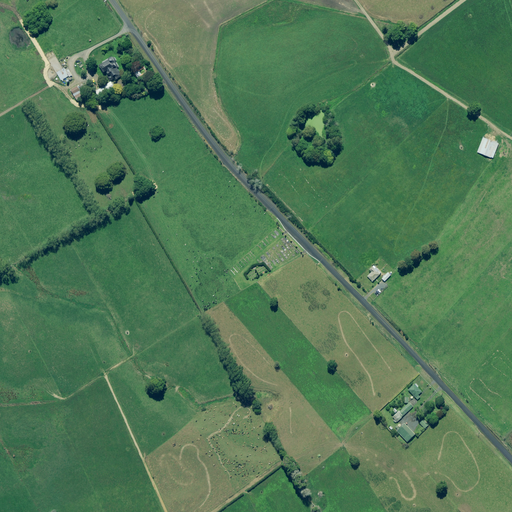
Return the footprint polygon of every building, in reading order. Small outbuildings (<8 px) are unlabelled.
[(113,56),(102,62),(103,63),(99,66),(104,75),(107,73),(108,75),(107,76),(110,81),(115,79),(116,80),(122,77),(119,73),(118,74),(115,68),(117,66),(115,63),(117,62),(113,56)] [(66,71),(65,68),(57,73),(61,80),(69,76),(70,77),(72,76),(69,70),(66,71)] [(115,89),(111,82),(95,92),(99,99),(115,89)] [(84,97),(78,86),(71,90),(78,101),(84,97)] [(499,144),(483,138),(478,152),(493,158),(499,144)] [(382,273),(374,265),(370,270),(372,272),(368,276),(373,282),(382,273)] [(391,275),(388,273),(382,279),(385,281),(391,275)] [(423,391),(416,383),(409,390),(418,400),(421,397),(419,395),(423,391)] [(400,411),(404,415),(414,406),(410,402),(400,411)] [(404,415),(400,411),(393,417),(398,422),(404,415)] [(429,425),(423,420),(420,423),(425,429),(429,425)] [(415,435),(405,424),(397,431),(407,442),(415,435)]
